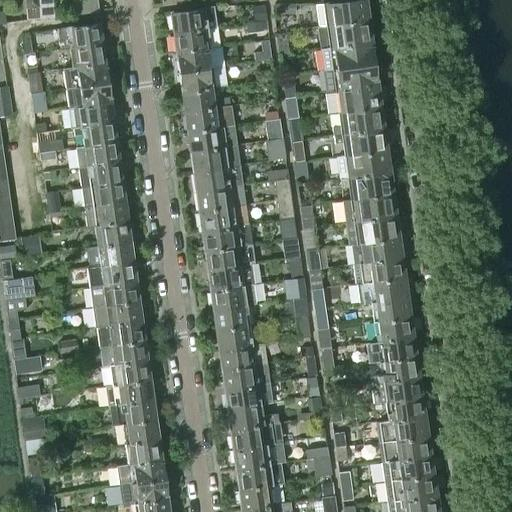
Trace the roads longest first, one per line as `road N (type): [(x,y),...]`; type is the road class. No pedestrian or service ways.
road 1 (residential): [(131,0),(204,511)]
road 2 (residential): [(468,511),(397,0)]
